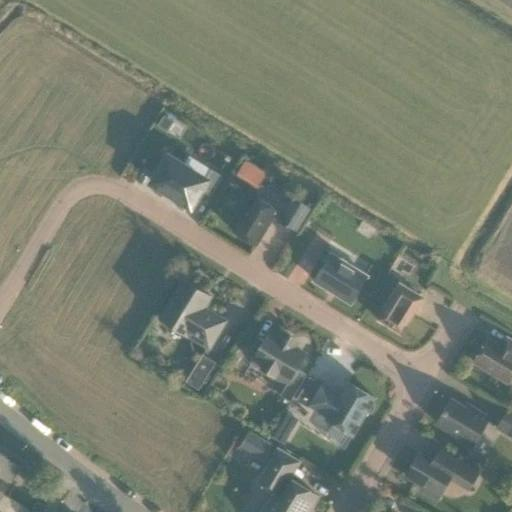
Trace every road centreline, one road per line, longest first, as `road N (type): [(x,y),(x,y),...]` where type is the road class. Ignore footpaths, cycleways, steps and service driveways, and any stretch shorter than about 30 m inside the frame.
road 1 (residential): [(424,379),(108,188),(67,200),(0,309)]
road 2 (residential): [(134,511),(0,411)]
road 3 (residential): [(346,511),(424,379)]
